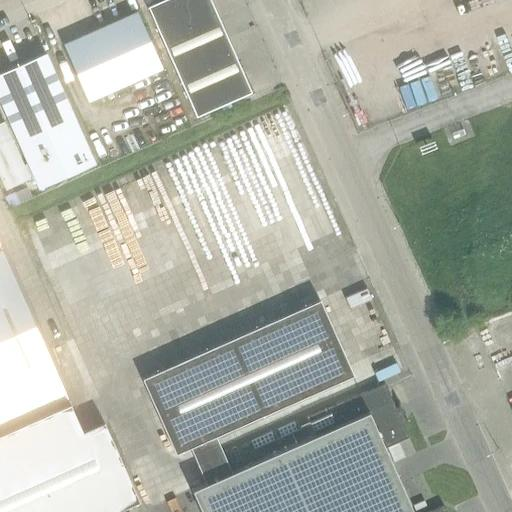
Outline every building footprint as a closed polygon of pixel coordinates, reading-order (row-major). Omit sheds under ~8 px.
[(162,0),(147,7),(196,117),(250,93),(209,0),(162,0)] [(137,12),(63,45),(88,101),(162,68),(137,12)] [(45,53),(0,72),(0,101),(38,189),(94,164),(45,53)] [(28,177),(33,175),(28,164),(23,166),(4,123),(0,124),(0,177),(6,190),(15,186),(29,179),(28,177)] [(27,188),(15,193),(19,203),(32,198),(27,188)] [(0,247),(0,511),(115,511),(138,502),(103,422),(82,433),(0,247)] [(175,454),(189,448),(215,436),(353,376),(319,300),(141,379),(175,454)] [(231,472),(215,436),(189,448),(205,484),(192,490),(201,511),(445,511),(443,505),(427,511),(412,511),(384,448),(408,437),(401,419),(403,418),(405,420),(406,421),(407,420),(405,418),(403,416),(402,414),(400,412),(400,410),(399,407),(399,405),(399,402),(398,402),(398,404),(398,406),(395,407),(385,383),(308,417),(315,435),(231,472)] [(414,454),(407,439),(387,448),(393,462),(414,454)]
